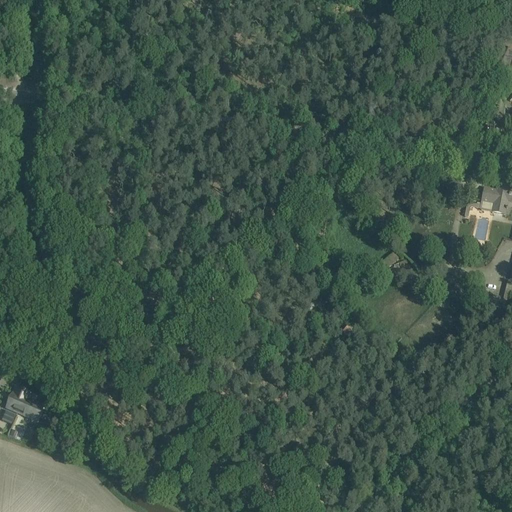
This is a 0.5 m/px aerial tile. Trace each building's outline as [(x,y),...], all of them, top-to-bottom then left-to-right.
[(511,50),(508,50),(500,67),(511,69),(510,74),(511,74),(511,50)] [(496,192),(484,189),(481,202),(496,205),(494,213),(507,216),(510,203),(511,203),(511,188),(497,186),(496,192)] [(480,218),(475,239),(484,241),(489,220),(480,218)] [(13,395),(7,409),(29,418),(35,405),(27,401),(29,396),(17,390),(15,396),(13,395)] [(11,431),(8,437),(15,439),(17,434),(11,431)]
